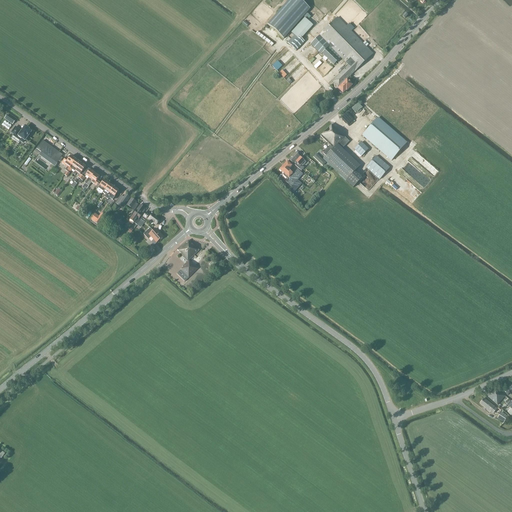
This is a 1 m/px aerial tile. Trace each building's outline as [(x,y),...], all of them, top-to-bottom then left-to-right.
[(288,0),(267,25),(284,39),(310,9),(299,0),(288,0)] [(340,93),(341,93),(342,93),(343,94),(346,91),(352,86),(346,80),(354,72),(355,71),(373,54),(337,17),(319,36),(315,40),(310,45),(320,55),(322,54),(334,65),(339,59),(340,58),(342,59),(346,63),(348,65),(344,69),(332,81),(336,85),(338,87),(337,88),(340,91),(339,91),(339,92),(339,93),(340,93)] [(291,33),(297,38),(290,45),(296,51),(305,42),(301,39),(313,26),(304,18),(291,33)] [(7,115),(4,119),(12,125),(15,121),(7,115)] [(392,161),(406,144),(377,119),(362,135),(392,161)] [(25,142),(27,139),(32,132),(29,130),(30,129),(25,125),(21,131),(15,126),(10,133),(16,137),(16,136),(17,137),(20,139),(19,141),(23,143),(24,141),(25,142)] [(349,142),(331,125),(320,136),(330,146),(323,153),(326,156),(323,159),(353,188),(360,180),(353,173),(360,166),(342,149),(349,142)] [(62,155),(43,141),(37,149),(41,152),(40,154),(55,166),(62,155)] [(354,149),(361,156),(368,149),(361,142),(354,149)] [(302,167),(301,166),(301,165),(303,166),(305,163),(305,161),(295,152),(288,160),(294,164),(299,169),(302,167)] [(313,157),(323,166),(326,163),(316,154),(313,157)] [(68,170),(75,160),(70,156),(66,162),(69,164),(66,169),(68,170)] [(390,168),(376,156),(366,168),(380,179),(390,168)] [(75,172),(81,164),(75,160),(68,170),(70,172),(72,170),(75,172)] [(283,166),(298,180),(303,175),(297,169),(295,172),(291,168),(292,166),(287,161),(283,166)] [(81,164),(75,172),(73,174),(75,176),(77,173),(79,175),(77,177),(80,179),(82,176),(84,173),(82,172),(86,167),(85,167),(85,166),(83,165),(81,164)] [(297,181),(298,180),(283,166),(279,170),(284,174),(283,175),(283,176),(287,179),(285,182),(292,187),(290,189),(290,190),(293,193),(301,184),(297,181)] [(84,189),(95,174),(88,169),(82,176),(80,179),(79,181),(78,182),(81,184),(86,176),(88,178),(82,187),(84,189)] [(96,186),(100,181),(98,180),(100,177),(95,174),(84,189),(86,190),(91,182),(96,186)] [(102,193),(109,184),(103,180),(102,182),(100,181),(96,186),(99,188),(96,191),(101,195),(102,193)] [(106,198),(114,188),(109,184),(102,193),(105,195),(104,197),(106,198)] [(114,188),(106,198),(108,200),(112,195),(115,197),(119,191),(114,188)] [(116,203),(118,205),(122,208),(124,206),(130,198),(126,195),(124,197),(121,195),(116,203)] [(133,211),(138,205),(136,203),(137,202),(131,198),(126,205),(131,208),(131,209),(133,211)] [(141,205),(137,211),(136,210),(129,220),(137,225),(140,221),(139,219),(139,218),(142,215),(141,214),(145,209),(141,205)] [(146,213),(143,217),(148,220),(156,226),(160,221),(152,215),(151,217),(149,216),(149,215),(146,213)] [(101,214),(99,217),(95,222),(98,224),(104,216),(101,214)] [(144,234),(144,235),(148,240),(151,237),(153,240),(153,241),(152,242),(152,243),(152,244),(153,245),(153,246),(163,237),(155,229),(153,231),(151,228),(144,234)] [(183,268),(177,274),(185,282),(198,269),(189,260),(199,251),(189,240),(178,251),(181,253),(180,254),(188,262),(183,267),(183,268)] [(511,383),(511,384),(510,384),(509,384),(507,386),(507,387),(503,390),(508,395),(510,394),(511,395),(511,383)] [(497,405),(505,396),(496,388),(488,397),(497,405)] [(480,404),(481,405),(485,408),(484,409),(490,413),(491,413),(493,414),(497,409),(484,398),(480,404)] [(508,417),(502,412),(498,418),(504,423),(508,417)]
